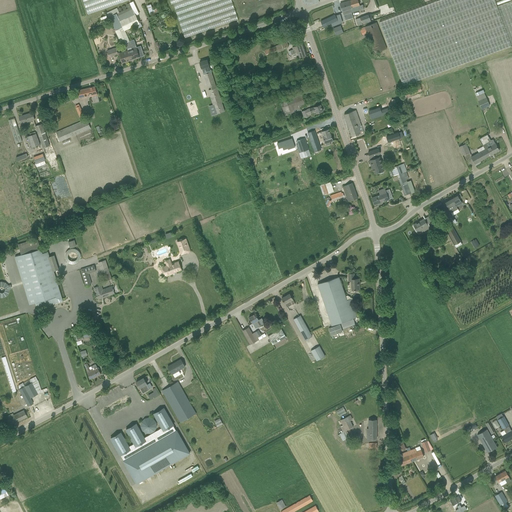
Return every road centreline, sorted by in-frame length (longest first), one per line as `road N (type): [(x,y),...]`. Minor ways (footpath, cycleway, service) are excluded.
road 1 (unclassified): [(0,442),(359,238),(377,235)]
road 2 (unclassified): [(0,111),(303,11)]
road 3 (tertiary): [(390,511),(377,235)]
road 4 (tertiary): [(377,235),(303,11)]
road 5 (unclassified): [(377,235),(511,154)]
